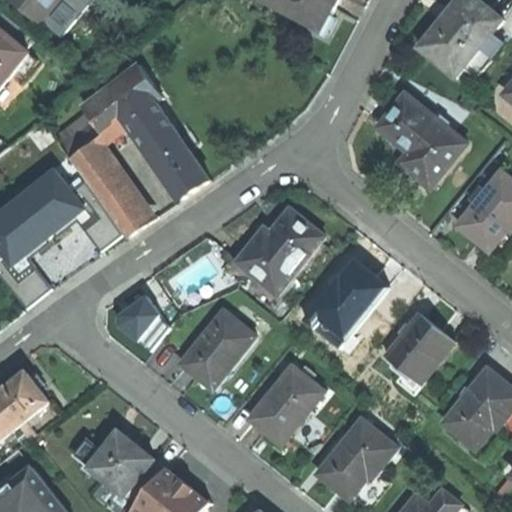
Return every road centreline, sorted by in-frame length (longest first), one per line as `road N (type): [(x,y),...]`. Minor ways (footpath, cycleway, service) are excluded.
road 1 (residential): [(54,316),(299,511)]
road 2 (residential): [(54,316),(297,148)]
road 3 (residential): [(297,148),(511,325)]
road 4 (residential): [(297,148),(337,111),(395,0)]
